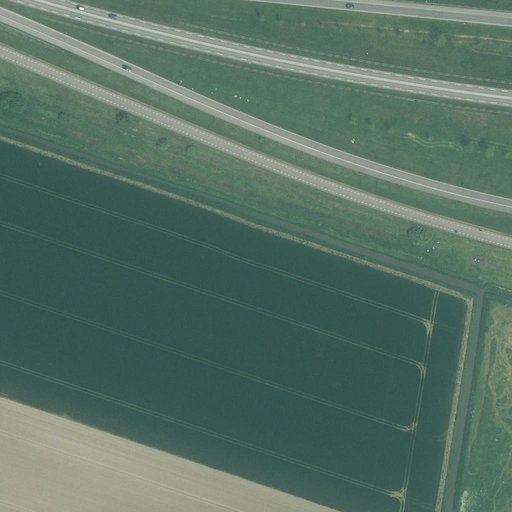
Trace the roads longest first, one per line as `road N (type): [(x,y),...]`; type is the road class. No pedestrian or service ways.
road 1 (primary): [(0,12),(348,159),(511,204)]
road 2 (unclassified): [(511,243),(329,187),(0,52)]
road 3 (primary): [(511,99),(273,59),(36,0)]
road 4 (primary): [(511,21),(293,0)]
